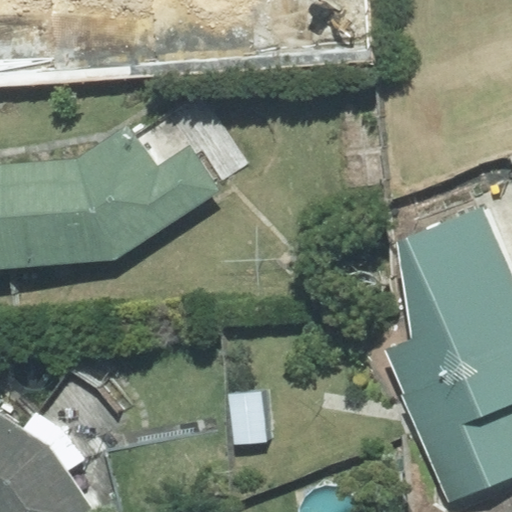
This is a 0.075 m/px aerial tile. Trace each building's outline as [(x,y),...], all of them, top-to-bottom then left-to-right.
[(0,0),(0,21),(33,0),(0,0)] [(151,158),(123,115),(74,148),(0,150),(0,256),(113,252),(215,184),(185,138),(151,158)] [(511,263),(486,203),(399,237),(416,335),(391,344),(409,388),(407,389),(452,501),(511,475),(511,263)] [(239,441),(271,437),(266,385),(233,389),(239,441)] [(99,511),(46,437),(0,404),(0,511),(99,511)]
